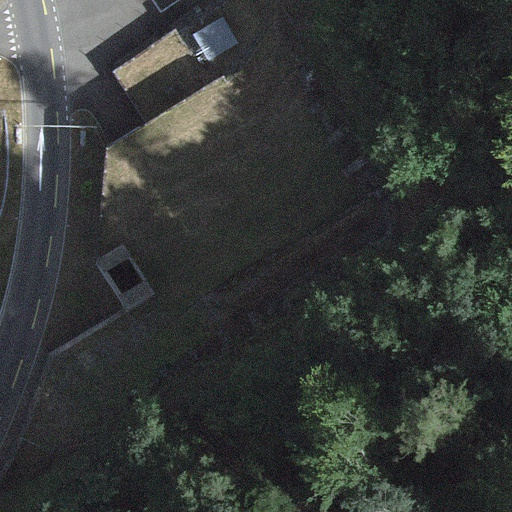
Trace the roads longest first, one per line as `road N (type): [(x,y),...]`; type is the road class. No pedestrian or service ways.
road 1 (trunk): [(0,297),(236,149),(507,0)]
road 2 (primary): [(0,393),(30,301),(50,165),(33,0)]
